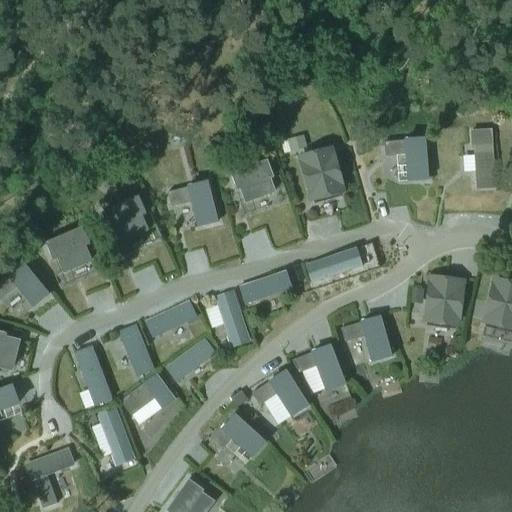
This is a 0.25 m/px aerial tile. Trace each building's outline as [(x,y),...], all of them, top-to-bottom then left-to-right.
[(491,131),(471,132),(472,145),(474,145),(477,188),(494,187),(491,131)] [(287,140),(287,141),(290,152),(306,148),(303,136),(287,140)] [(425,140),(384,143),(385,157),(406,156),(408,182),(428,180),(425,140)] [(325,152),(296,159),(306,198),(334,190),(325,152)] [(267,161),(230,174),(237,192),(241,191),(246,203),(273,193),(269,181),(273,179),(267,161)] [(208,183),(167,193),(171,207),(192,202),(198,227),(218,223),(208,183)] [(138,197),(101,214),(109,232),(115,229),(121,243),(147,231),(141,217),(146,215),(138,197)] [(82,228),(45,244),(53,262),(58,259),(64,273),(90,262),(84,248),(90,246),(82,228)] [(354,250),(305,266),(311,283),(351,270),(354,271),(360,269),(362,267),(359,259),(357,258),(354,250)] [(23,263),(0,281),(0,300),(17,287),(33,307),(49,295),(23,263)] [(285,272),(240,287),(245,304),(260,300),(259,298),(278,291),(279,294),(291,289),(285,272)] [(432,280),(427,320),(456,324),(461,284),(432,280)] [(511,286),(495,283),(486,321),(511,327),(511,286)] [(412,288),(411,303),(422,304),(423,289),(412,288)] [(232,291),(215,297),(228,335),(227,340),(230,347),(232,348),(239,346),(241,343),(249,341),(232,291)] [(167,332),(166,330),(183,322),(184,324),(196,318),(189,302),(145,322),(153,338),(167,332)] [(365,337),(372,362),(391,357),(380,318),(341,329),(345,343),(365,337)] [(135,326),(119,333),(124,347),(126,346),(134,364),(132,365),(137,378),(153,371),(135,326)] [(7,335),(0,332),(0,368),(11,371),(18,343),(5,339),(7,335)] [(189,374),(187,372),(203,360),(204,362),(215,354),(204,340),(166,368),(176,383),(189,374)] [(345,384),(331,346),(292,361),(297,374),(317,367),(326,391),(345,384)] [(91,348),(75,354),(88,391),(90,390),(96,406),(111,400),(91,348)] [(291,417),(308,406),(286,372),(251,394),(259,406),(277,395),(291,417)] [(156,375),(120,402),(131,417),(155,399),(162,410),(175,401),(156,375)] [(11,386),(0,389),(0,433),(0,434),(0,432),(0,410),(18,405),(11,386)] [(242,392),(231,399),(236,408),(248,401),(242,392)] [(115,410),(98,416),(113,456),(112,458),(115,465),(117,466),(124,464),(125,462),(133,459),(115,410)] [(207,446),(218,456),(232,440),(252,458),(265,443),(235,415),(207,446)] [(42,510),(57,504),(47,475),(73,465),(68,450),(26,465),(42,510)] [(165,511),(205,511),(212,503),(201,495),(204,491),(188,480),(165,511)]
